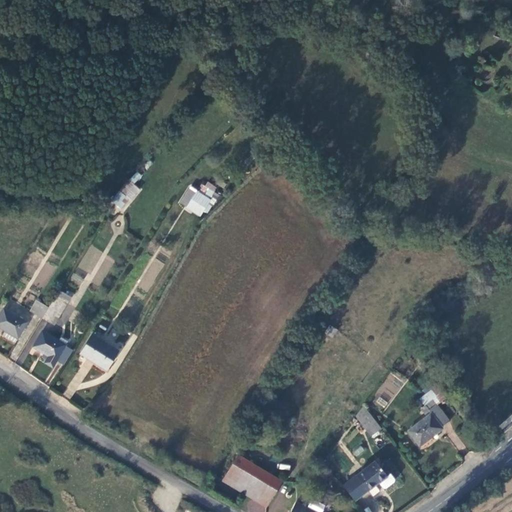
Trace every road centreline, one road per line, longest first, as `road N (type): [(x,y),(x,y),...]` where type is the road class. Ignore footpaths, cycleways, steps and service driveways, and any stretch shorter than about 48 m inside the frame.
road 1 (residential): [(0,368),(227,511)]
road 2 (track): [(0,36),(235,0)]
road 3 (track): [(292,0),(398,46),(424,0)]
